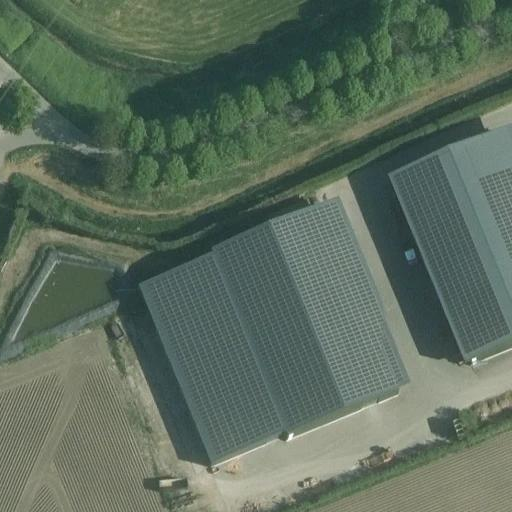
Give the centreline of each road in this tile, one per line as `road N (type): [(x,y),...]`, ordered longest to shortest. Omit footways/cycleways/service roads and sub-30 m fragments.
road 1 (unclassified): [(62,134),(141,163),(177,158),(511,16)]
road 2 (unknown): [(511,112),(406,163),(370,201),(422,372),(436,387),(459,390),(511,366)]
